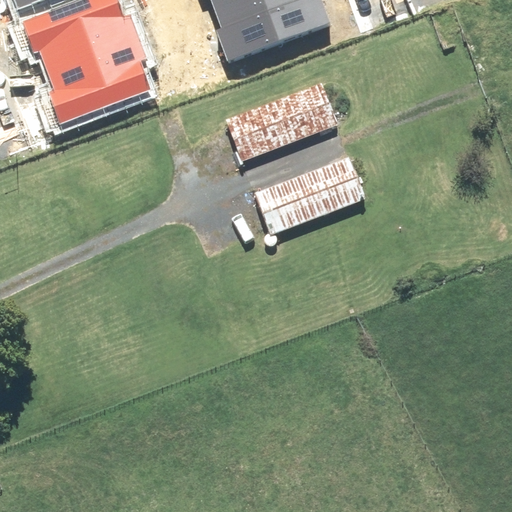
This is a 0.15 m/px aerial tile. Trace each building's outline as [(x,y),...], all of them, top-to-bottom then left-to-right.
[(9,0),(12,9),(38,0),(9,0)] [(138,62),(147,59),(133,18),(127,20),(120,0),(78,0),(23,19),(36,54),(43,52),(56,89),(49,91),(59,121),(148,92),(138,62)] [(207,0),(227,56),(327,21),(320,0),(207,0)] [(228,121),(245,165),(341,129),(324,85),(228,121)] [(350,160),(257,197),(273,239),(367,202),(350,160)]
